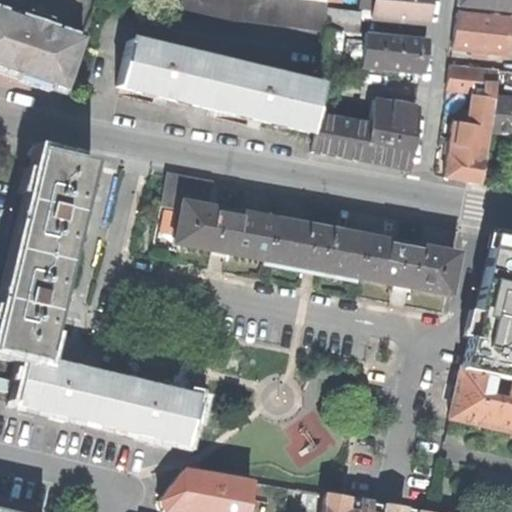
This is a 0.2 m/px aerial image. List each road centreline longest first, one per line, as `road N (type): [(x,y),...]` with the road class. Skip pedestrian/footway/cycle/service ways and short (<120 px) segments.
road 1 (residential): [(140,145),(113,251),(122,271),(424,332)]
road 2 (residential): [(140,145),(417,196)]
road 3 (residential): [(417,196),(448,0)]
road 4 (residential): [(424,332),(393,489)]
road 5 (residential): [(424,332),(448,332),(457,318),(477,207)]
road 6 (residential): [(0,117),(140,145)]
